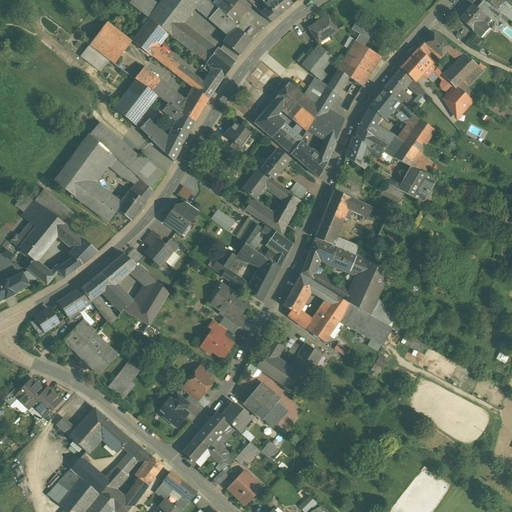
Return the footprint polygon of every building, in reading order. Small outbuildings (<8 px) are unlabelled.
[(157,8),(145,0),(129,0),(127,3),(148,20),(157,8)] [(163,0),(157,8),(148,20),(150,21),(166,33),(171,38),(182,24),(195,8),(201,0),(163,0)] [(205,0),(201,0),(195,8),(204,15),(212,7),(205,0)] [(214,0),(211,4),(217,9),(224,0),(214,0)] [(246,10),(234,0),(224,0),(217,9),(234,24),(246,10)] [(260,0),(269,10),(262,15),(271,23),(284,12),(285,13),(287,11),(286,10),(292,5),(287,0),(260,0)] [(497,10),(485,0),(484,0),(482,5),(494,16),(499,21),(504,15),(497,10)] [(485,0),(497,10),(505,1),(504,0),(485,0)] [(114,12),(105,5),(100,11),(109,18),(114,12)] [(494,16),(482,5),(478,9),(490,20),(494,16)] [(478,9),(475,6),(462,21),(482,39),(490,30),(487,27),(492,21),(490,20),(478,9)] [(216,11),(212,7),(204,15),(209,19),(216,11)] [(237,29),(216,11),(209,19),(230,37),(235,30),(236,30),(237,29)] [(327,16),(308,29),(317,44),(337,31),(327,16)] [(166,33),(150,21),(133,43),(149,56),(156,47),(166,33)] [(106,23),(89,46),(114,65),(124,52),(132,43),(106,23)] [(182,24),(171,38),(184,48),(195,34),(182,24)] [(369,32),(355,24),(351,30),(359,35),(355,42),(361,46),(369,32)] [(230,37),(223,45),(239,57),(244,50),(245,50),(246,48),(251,41),(236,30),(235,30),(230,37)] [(216,50),(195,34),(184,48),(194,55),(194,54),(207,63),(217,50),(216,50)] [(450,47),(433,34),(424,44),(431,50),(441,59),(448,50),(450,47)] [(355,42),(337,71),(362,87),(380,58),(361,46),(355,42)] [(431,50),(424,44),(417,51),(425,58),(431,50)] [(114,65),(89,46),(82,55),(116,80),(122,72),(114,65)] [(175,62),(156,47),(149,56),(168,71),(175,62)] [(310,58),(302,67),(320,82),(326,75),(321,71),(332,58),(319,47),(310,58)] [(234,63),(217,50),(207,63),(194,54),(194,55),(190,59),(210,75),(204,84),(214,92),(224,77),(234,63)] [(455,51),(452,55),(458,61),(463,56),(456,50),(455,51)] [(417,51),(400,70),(411,79),(413,82),(421,74),(426,79),(435,69),(435,68),(430,63),(428,61),(425,58),(417,51)] [(124,52),(114,65),(122,72),(132,59),(124,52)] [(304,54),(297,63),(302,67),(310,58),(304,54)] [(447,72),(442,77),(442,78),(454,90),(455,90),(478,67),(463,56),(458,61),(447,72)] [(447,72),(440,66),(439,66),(430,58),(428,61),(430,63),(435,68),(435,69),(442,78),(442,77),(447,72)] [(132,59),(122,72),(134,80),(143,68),(132,59)] [(200,82),(175,62),(168,71),(194,91),(208,101),(214,92),(204,84),(201,82),(200,82)] [(160,81),(143,68),(134,80),(136,81),(151,93),(160,81)] [(411,79),(400,70),(395,76),(406,84),(411,79)] [(362,87),(337,71),(326,87),(325,89),(337,96),(351,104),(362,87)] [(112,86),(107,105),(114,110),(136,81),(134,80),(122,72),(116,80),(112,86)] [(406,84),(395,76),(383,91),(394,99),(396,97),(406,84)] [(326,87),(314,79),(302,97),(304,98),(314,107),(326,89),(325,89),(326,87)] [(136,81),(114,110),(134,125),(145,112),(156,97),(151,93),(136,81)] [(183,103),(163,87),(165,84),(160,81),(151,93),(167,105),(176,112),(183,103)] [(424,93),(415,83),(409,89),(418,97),(424,93)] [(288,84),(266,110),(275,117),(282,108),(290,115),(304,98),(302,97),(288,84)] [(314,107),(314,108),(319,111),(324,115),(327,111),(337,96),(326,89),(314,107)] [(455,90),(454,90),(445,101),(456,117),(470,102),(460,94),(455,90)] [(194,91),(186,105),(183,103),(176,112),(194,123),(208,101),(194,91)] [(394,99),(383,91),(369,108),(382,120),(393,107),(397,102),(394,99)] [(424,93),(418,97),(413,103),(417,106),(419,108),(428,98),(424,93)] [(482,100),(474,95),(471,99),(478,105),(482,100)] [(314,107),(304,98),(290,115),(300,124),(308,130),(319,111),(314,108),(314,107)] [(399,103),(397,101),(397,102),(393,107),(399,113),(396,116),(401,122),(410,113),(407,110),(399,103)] [(194,123),(176,112),(167,105),(162,111),(163,111),(176,121),(173,128),(187,137),(192,128),(193,126),(194,123)] [(411,105),(407,110),(410,113),(410,114),(415,108),(411,105)] [(382,120),(369,108),(357,128),(370,136),(377,127),(382,120)] [(275,117),(266,110),(254,124),(271,138),(280,129),(284,125),(275,117)] [(319,111),(308,130),(315,134),(326,116),(324,115),(319,111)] [(344,121),(327,111),(324,115),(326,116),(315,134),(325,141),(333,146),(344,121)] [(184,143),(170,134),(167,140),(140,118),(134,125),(141,131),(149,137),(148,138),(174,163),(184,143)] [(402,143),(391,158),(409,167),(423,147),(434,131),(418,120),(402,143)] [(248,134),(234,123),(224,137),(232,143),(238,147),(239,147),(248,134)] [(308,130),(300,124),(295,129),(304,136),(308,130)] [(138,158),(99,125),(89,136),(108,153),(127,170),(138,158)] [(393,137),(377,127),(370,136),(387,146),(393,137)] [(170,134),(184,143),(187,137),(173,128),(170,134)] [(377,141),(357,128),(351,143),(359,148),(360,146),(367,151),(370,152),(377,141)] [(280,129),(271,138),(291,155),(299,145),(280,129)] [(248,134),(239,147),(241,148),(250,135),(248,134)] [(89,136),(66,166),(87,181),(102,162),(108,153),(89,136)] [(387,146),(383,154),(391,158),(402,143),(393,137),(387,146)] [(325,141),(317,158),(325,165),(333,146),(325,141)] [(238,147),(232,143),(229,148),(240,157),(244,151),(241,148),(239,147),(238,147)] [(302,146),(299,143),(299,145),(291,155),(318,179),(325,165),(317,158),(302,146)] [(359,148),(351,143),(345,159),(360,168),(367,151),(360,146),(359,148)] [(436,157),(423,147),(409,167),(410,168),(414,170),(423,175),(436,157)] [(277,150),(259,170),(273,181),(290,161),(277,150)] [(127,170),(108,153),(102,162),(119,177),(131,184),(135,187),(150,197),(153,193),(136,179),(137,178),(127,170)] [(138,158),(127,170),(137,178),(153,192),(164,176),(140,155),(138,158)] [(436,157),(423,175),(429,177),(441,160),(436,157)] [(87,181),(66,166),(53,183),(61,189),(60,190),(62,192),(63,190),(71,196),(70,197),(72,199),(73,197),(80,203),(79,204),(81,206),(82,204),(108,224),(117,212),(116,211),(120,206),(87,181)] [(410,168),(397,190),(401,192),(414,170),(410,168)] [(414,170),(401,192),(404,194),(420,202),(423,204),(436,180),(429,177),(423,175),(414,170)] [(258,171),(242,191),(254,200),(265,186),(269,180),(258,171)] [(288,194),(269,180),(265,186),(284,200),(287,196),(288,194)] [(296,183),(289,192),(301,201),(307,191),(296,183)] [(397,190),(387,184),(383,190),(400,200),(404,194),(401,192),(397,190)] [(150,197),(135,187),(131,192),(145,203),(150,197)] [(192,193),(183,187),(177,196),(186,202),(192,193)] [(73,214),(43,191),(34,202),(49,213),(64,225),(73,214)] [(350,199),(334,191),(330,201),(347,207),(350,199)] [(120,206),(116,211),(117,212),(131,222),(145,203),(131,192),(120,206)] [(287,196),(284,200),(276,214),(288,222),(299,203),(287,196)] [(372,209),(350,199),(347,207),(346,209),(351,212),(367,219),(370,213),(372,209)] [(347,207),(330,201),(323,217),(340,223),(341,222),(340,222),(342,217),(346,209),(347,207)] [(49,213),(34,202),(16,225),(30,237),(49,213)] [(200,213),(186,203),(180,211),(192,220),(191,220),(193,222),(200,213)] [(288,222),(276,214),(273,221),(268,218),(269,216),(251,204),(245,211),(280,236),(288,222)] [(175,207),(172,211),(173,212),(165,223),(179,233),(183,228),(185,229),(191,220),(192,220),(180,211),(175,207)] [(351,212),(346,209),(342,217),(347,220),(351,212)] [(388,216),(372,209),(370,213),(374,215),(373,217),(385,222),(388,216)] [(233,224),(216,212),(210,220),(227,232),(233,224)] [(30,237),(19,250),(31,260),(33,261),(34,261),(56,235),(64,225),(49,213),(30,237)] [(340,223),(323,217),(314,240),(331,246),(334,238),(340,223)] [(248,219),(235,238),(240,242),(251,224),(252,224),(253,222),(248,219)] [(251,224),(240,242),(244,245),(250,249),(254,243),(252,242),(259,230),(252,224),(251,224)] [(82,240),(64,225),(56,235),(73,250),(82,240)] [(275,234),(264,227),(260,233),(270,241),(275,234)] [(153,233),(144,243),(150,248),(157,240),(158,238),(153,233)] [(400,238),(388,233),(385,241),(397,245),(400,238)] [(291,245),(275,234),(270,241),(267,245),(285,258),(291,245)] [(358,248),(334,238),(331,246),(355,256),(358,248)] [(73,250),(69,255),(74,259),(82,266),(97,253),(82,240),(73,250)] [(150,248),(145,253),(152,259),(152,261),(154,263),(157,263),(159,260),(163,263),(172,252),(157,240),(150,248)] [(335,252),(313,242),(308,255),(318,259),(330,264),(335,252)] [(250,249),(244,245),(235,257),(261,267),(265,260),(266,260),(263,258),(250,249)] [(6,246),(1,255),(11,261),(16,253),(6,246)] [(356,258),(336,249),(335,252),(330,264),(349,273),(356,258)] [(225,250),(216,262),(221,266),(230,254),(225,250)] [(283,261),(269,251),(263,258),(266,260),(265,260),(280,268),(283,261)] [(143,273),(123,255),(116,261),(129,272),(128,273),(136,280),(143,273)] [(318,259),(308,255),(301,274),(310,280),(314,272),(318,259)] [(389,272),(365,261),(365,262),(356,258),(349,273),(358,276),(361,269),(384,281),(389,272)] [(74,259),(57,271),(57,272),(64,279),(82,266),(74,259)] [(226,269),(211,260),(207,266),(220,277),(224,271),(225,271),(226,269)] [(280,268),(265,260),(261,267),(276,275),(280,268)] [(34,261),(33,261),(32,263),(27,270),(46,286),(53,277),(34,261)] [(116,261),(100,275),(112,286),(128,273),(129,272),(116,261)] [(276,275),(261,267),(250,287),(246,294),(261,303),(276,275)] [(346,302),(346,303),(350,305),(368,316),(376,299),(384,281),(361,269),(358,276),(350,294),(346,302)] [(0,280),(0,300),(30,286),(22,270),(0,280)] [(225,271),(224,271),(220,277),(246,294),(250,287),(244,284),(225,271)] [(328,281),(314,272),(310,280),(346,302),(350,294),(328,281)] [(143,273),(136,280),(150,292),(155,283),(143,273)] [(98,276),(80,290),(90,302),(101,293),(112,286),(100,275),(99,274),(97,276),(98,276)] [(310,322),(305,330),(323,344),(338,323),(349,306),(300,276),(295,284),(308,292),(324,302),(310,322)] [(138,312),(134,319),(147,327),(148,325),(167,294),(155,283),(150,292),(138,312)] [(295,284),(282,307),(291,312),(295,315),(297,311),(308,292),(295,284)] [(101,293),(109,303),(110,302),(117,308),(120,302),(124,298),(112,286),(101,293)] [(248,304),(225,288),(220,295),(218,294),(210,305),(221,312),(220,314),(227,319),(232,312),(239,317),(248,304)] [(80,290),(59,304),(67,315),(75,310),(81,306),(83,308),(91,303),(90,302),(80,290)] [(130,304),(124,298),(120,302),(117,308),(120,312),(134,319),(138,312),(130,304)] [(401,312),(376,299),(368,316),(392,329),(401,312)] [(368,316),(350,305),(349,306),(338,323),(382,347),(392,329),(368,316)] [(49,310),(35,319),(44,333),(58,324),(49,310)] [(75,310),(67,315),(70,320),(77,316),(79,315),(75,310)] [(297,311),(295,315),(291,312),(287,317),(305,330),(310,322),(297,311)] [(239,317),(232,312),(227,319),(239,327),(244,319),(239,317)] [(70,320),(66,322),(69,328),(73,331),(75,330),(77,332),(82,326),(83,326),(82,324),(82,323),(77,316),(70,320)] [(226,330),(214,322),(209,329),(213,332),(214,332),(221,337),(226,330)] [(73,331),(64,341),(77,354),(79,352),(94,336),(83,326),(82,326),(77,332),(75,330),(73,331)] [(213,332),(204,347),(222,359),(232,344),(221,337),(214,332),(213,332)] [(101,340),(95,335),(94,336),(79,352),(84,356),(82,358),(90,366),(93,363),(101,371),(115,357),(99,342),(101,340)] [(411,341),(408,347),(420,353),(423,347),(411,341)] [(281,346),(273,342),(269,348),(277,353),(281,346)] [(300,348),(294,344),(289,351),(295,355),(300,348)] [(312,350),(304,345),(297,356),(301,358),(314,367),(321,356),(312,351),(312,350)] [(347,352),(337,345),(333,350),(343,357),(347,352)] [(266,354),(257,367),(257,368),(261,371),(266,374),(276,362),(273,360),(277,353),(269,348),(266,354)] [(145,365),(133,356),(129,362),(140,371),(145,365)] [(377,377),(385,361),(377,357),(370,374),(377,377)] [(301,358),(292,373),(287,370),(276,382),(289,391),(290,392),(290,391),(296,396),(314,367),(301,358)] [(162,365),(154,359),(139,377),(146,383),(162,365)] [(129,362),(107,388),(122,399),(133,386),(130,383),(140,371),(129,362)] [(287,370),(276,362),(266,374),(276,382),(287,370)] [(101,371),(93,363),(90,366),(98,375),(101,371)] [(257,367),(252,363),(245,373),(246,374),(252,378),(257,377),(261,371),(257,368),(257,367)] [(213,374),(201,365),(196,371),(208,380),(213,374)] [(208,380),(196,371),(186,384),(192,390),(201,397),(212,384),(208,380)] [(20,391),(15,397),(17,400),(28,410),(31,406),(44,392),(31,380),(20,391)] [(16,387),(3,401),(10,407),(17,400),(15,397),(20,391),(16,387)] [(44,392),(31,406),(42,417),(44,419),(50,412),(61,401),(48,389),(44,392)] [(201,397),(192,390),(188,395),(197,402),(201,397)] [(275,406),(256,390),(243,404),(263,420),(273,408),(275,406)] [(190,404),(177,394),(172,401),(171,402),(180,408),(182,406),(185,409),(190,404)] [(180,408),(171,402),(172,401),(170,400),(165,406),(165,413),(162,417),(176,428),(185,418),(183,417),(183,413),(185,409),(182,406),(180,408)] [(251,419),(233,403),(221,417),(238,433),(251,419)] [(273,408),(263,420),(272,428),(282,416),(273,408)] [(76,430),(69,438),(86,454),(101,437),(100,437),(112,425),(94,409),(76,430)] [(42,417),(35,424),(42,430),(55,416),(50,412),(44,419),(42,417)] [(227,424),(216,415),(209,422),(220,432),(224,427),(227,424)] [(76,430),(63,418),(55,426),(69,438),(76,430)] [(209,422),(197,437),(207,446),(208,447),(212,442),(220,432),(209,422)] [(235,431),(227,424),(224,427),(232,434),(235,431)] [(112,425),(100,437),(101,437),(118,452),(123,447),(129,440),(112,425)] [(243,439),(235,431),(232,434),(226,441),(235,449),(243,439)] [(207,446),(197,437),(183,453),(193,462),(200,454),(204,449),(207,446)] [(140,449),(129,440),(123,447),(131,454),(134,456),(140,449)] [(229,456),(214,442),(212,442),(208,447),(213,451),(224,461),(228,457),(229,456)] [(250,443),(234,460),(240,465),(246,458),(256,448),(250,443)] [(268,443),(260,452),(271,462),(279,452),(268,443)] [(224,461),(213,451),(208,447),(207,446),(204,449),(208,453),(208,452),(210,454),(208,455),(220,466),(224,461)] [(256,448),(246,458),(248,460),(252,455),(255,458),(260,452),(256,448)] [(151,458),(140,449),(134,456),(123,468),(121,471),(126,475),(139,460),(146,465),(151,458)] [(127,455),(119,464),(123,468),(134,456),(131,454),(128,457),(127,455)] [(200,454),(193,462),(197,466),(204,458),(200,454)] [(89,461),(84,455),(80,459),(86,465),(89,461)] [(233,461),(228,457),(224,461),(228,466),(233,461)] [(146,465),(137,477),(141,480),(148,486),(163,466),(151,458),(146,465)] [(80,459),(70,470),(78,477),(88,466),(86,465),(80,459)] [(220,466),(217,468),(221,472),(222,472),(228,466),(224,461),(220,466)] [(119,464),(111,474),(115,478),(121,471),(123,468),(119,464)] [(103,481),(88,466),(78,477),(79,478),(99,496),(108,486),(108,485),(103,481)] [(70,470),(63,477),(71,485),(78,477),(70,470)] [(108,485),(108,486),(115,492),(128,477),(126,475),(121,471),(108,485)] [(221,472),(213,480),(218,485),(227,476),(222,472),(221,472)] [(261,489),(244,472),(227,489),(245,506),(261,489)] [(110,473),(103,481),(108,485),(115,478),(111,474),(110,473)] [(170,473),(155,493),(163,500),(172,488),(182,496),(189,502),(197,494),(170,473)] [(52,487),(59,479),(55,475),(48,483),(52,487)] [(63,477),(46,496),(58,505),(79,478),(78,477),(71,485),(63,477)] [(79,478),(58,505),(65,510),(67,511),(85,511),(98,497),(99,496),(79,478)] [(137,486),(135,485),(129,494),(137,500),(148,486),(141,480),(137,486)] [(99,496),(98,497),(114,510),(116,511),(128,511),(133,507),(125,500),(115,492),(108,486),(99,496)] [(129,494),(125,500),(133,507),(137,500),(129,494)] [(182,496),(172,507),(177,511),(181,511),(189,502),(182,496)] [(98,497),(85,511),(112,511),(114,510),(98,497)] [(302,511),(303,511),(316,505),(311,497),(298,504),(302,511)] [(165,501),(155,511),(177,511),(172,507),(165,501)]
